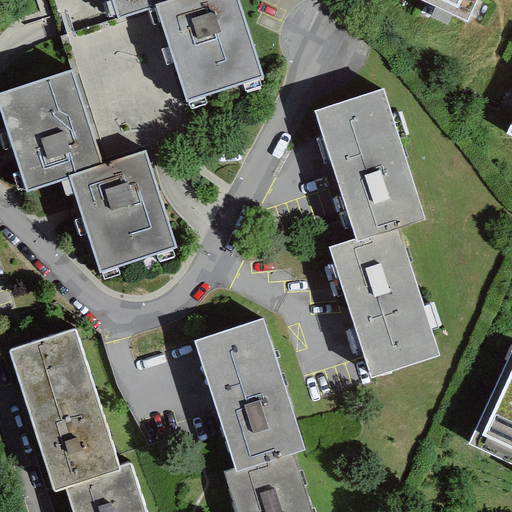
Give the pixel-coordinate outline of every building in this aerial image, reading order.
[(112,0),(120,24),(160,11),(195,0),(112,0)] [(241,0),(195,0),(160,11),(191,109),(268,84),(241,0)] [(476,0),(421,0),(467,21),(476,0)] [(76,178),(107,168),(76,70),(2,94),(32,191),(76,178)] [(322,138),(356,246),(402,232),(429,224),(404,143),(409,141),(400,115),(395,117),(388,94),(316,116),(322,138)] [(107,168),(76,178),(106,275),(183,251),(152,154),(107,168)] [(426,310),(402,232),(356,246),(329,255),(341,294),(370,385),(443,362),(434,335),(442,333),(434,307),(426,310)] [(228,436),(241,474),(298,456),(312,451),(269,320),(198,343),(228,436)] [(68,484),(124,466),(79,326),(13,347),(58,487),(68,484)] [(511,351),(471,444),(511,463),(511,351)] [(315,511),(298,456),(241,474),(229,477),(240,511),(315,511)] [(151,511),(135,462),(124,466),(68,484),(77,511),(151,511)]
